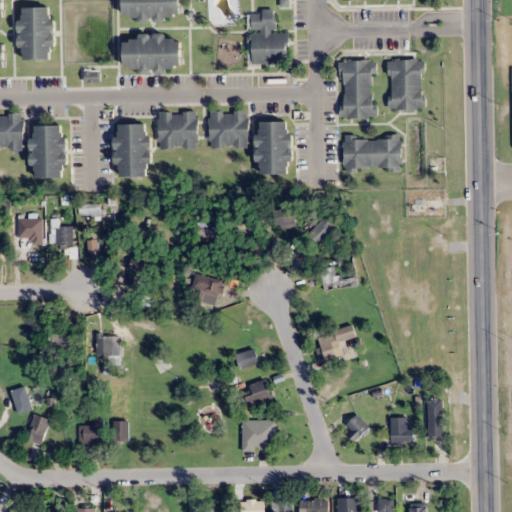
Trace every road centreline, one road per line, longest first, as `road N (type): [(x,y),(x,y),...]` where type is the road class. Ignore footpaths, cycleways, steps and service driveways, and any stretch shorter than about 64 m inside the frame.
road 1 (secondary): [(490,511),(481,0)]
road 2 (residential): [(490,462),(68,472),(17,462),(0,442)]
road 3 (residential): [(330,467),(281,285)]
